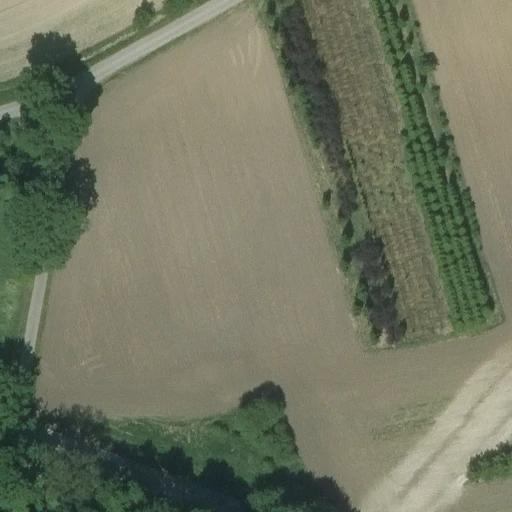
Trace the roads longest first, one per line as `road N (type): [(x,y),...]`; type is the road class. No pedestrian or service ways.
road 1 (unclassified): [(0,114),(68,90),(221,0)]
road 2 (track): [(184,511),(19,439)]
